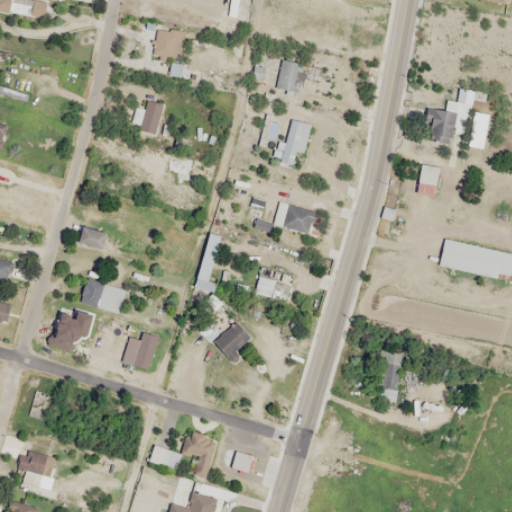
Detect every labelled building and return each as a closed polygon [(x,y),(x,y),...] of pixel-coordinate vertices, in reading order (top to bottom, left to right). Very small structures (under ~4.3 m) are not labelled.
[(0,0),(0,14),(42,14),(42,0),(0,0)] [(238,0),(228,0),(228,17),(238,17),(238,0)] [(367,50),(369,31),(353,29),(351,48),(367,50)] [(300,64),(280,60),(274,88),(295,92),(300,64)] [(471,91),(458,90),(457,102),(470,103),(471,91)] [(155,131),(161,104),(146,100),(144,110),(134,107),(130,126),(155,131)] [(447,144),(455,115),(427,107),(423,120),(431,123),(427,139),(447,144)] [(279,121),(264,116),(256,147),(271,151),(279,121)] [(308,124),(290,119),(278,161),(296,167),(308,124)] [(100,250),(104,233),(80,227),(76,243),(100,250)] [(192,285),(210,291),(212,284),(204,281),(219,237),(209,234),(192,285)] [(508,279),(511,257),(511,253),(443,240),(438,266),(508,279)] [(0,279),(4,281),(12,265),(0,259),(0,279)] [(118,314),(126,291),(86,277),(78,300),(118,314)] [(286,300),(288,284),(268,282),(267,298),(286,300)] [(250,337),(232,321),(211,343),(229,360),(250,337)] [(147,368),(155,336),(141,332),(138,340),(127,337),(121,362),(147,368)] [(394,400),(394,382),(380,381),(379,399),(394,400)] [(180,454),(152,445),(147,462),(175,470),(180,454)] [(230,465),(244,470),(249,457),(235,452),(230,465)]
